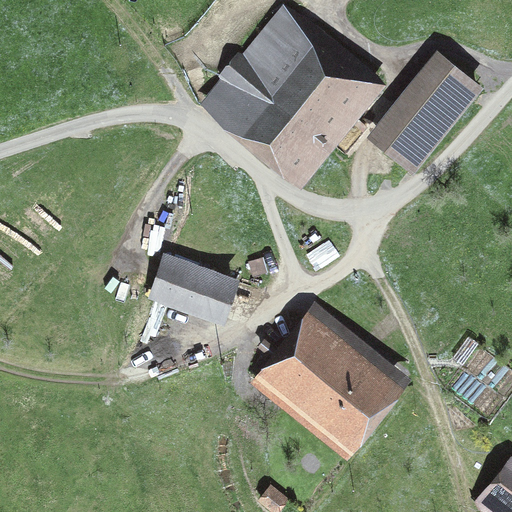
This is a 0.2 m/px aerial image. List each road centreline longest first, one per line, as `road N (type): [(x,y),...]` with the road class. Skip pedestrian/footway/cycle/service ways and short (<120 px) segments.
road 1 (track): [(300,298),(171,366),(101,380),(35,376),(0,364)]
road 2 (track): [(368,256),(413,336),(476,511)]
road 3 (track): [(511,71),(437,46),(397,60),(377,57),(338,27),(344,0)]
road 4 (track): [(408,54),(364,138),(364,220)]
road 5 (track): [(109,0),(145,35),(199,129)]
road 6 (track): [(263,182),(300,298)]
